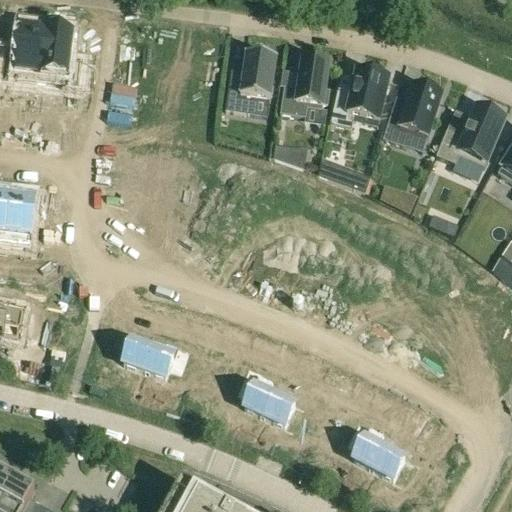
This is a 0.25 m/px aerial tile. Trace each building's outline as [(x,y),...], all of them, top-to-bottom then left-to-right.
[(7,57),(4,82),(16,84),(18,74),(42,77),(47,34),(23,30),(19,58),(7,57)] [(47,34),(42,77),(66,80),(65,90),(78,91),(81,66),(69,65),(72,37),(47,34)] [(139,73),(136,98),(148,100),(150,90),(174,93),(179,50),(155,47),(151,75),(139,73)] [(179,50),(174,93),(198,96),(197,106),(210,107),(213,82),(201,81),(204,53),(179,50)] [(246,58),(241,93),(229,91),(225,115),(249,118),(251,102),(270,104),(276,62),(271,62),(271,57),(252,54),(252,59),(246,58)] [(329,69),(302,65),(298,93),(284,91),(280,118),(306,122),(307,113),(322,115),(323,108),(327,108),(329,95),(325,94),(329,69)] [(384,76),(363,71),(362,77),(356,76),(352,92),(338,89),(329,129),(351,134),(354,120),(379,126),(389,83),(383,82),(384,76)] [(390,119),(383,144),(403,150),(408,135),(428,141),(441,99),(430,96),(431,92),(418,88),(416,92),(413,90),(408,106),(402,123),(390,119)] [(65,111),(80,113),(81,102),(66,100),(65,111)] [(465,141),(447,134),(436,161),(455,169),(458,161),(484,172),(503,126),(476,115),(465,141)] [(276,150),(274,163),(286,167),(288,151),(276,150)] [(511,155),(498,178),(511,187),(511,155)] [(348,174),(343,189),(365,197),(371,182),(348,174)] [(0,197),(0,236),(5,237),(10,199),(0,197)] [(418,201),(404,197),(398,214),(410,220),(418,201)] [(10,199),(5,237),(30,240),(33,218),(38,218),(40,202),(10,199)] [(130,222),(127,237),(132,238),(131,244),(155,249),(163,211),(138,206),(135,223),(130,222)] [(163,211),(155,249),(176,253),(184,215),(163,211)] [(184,215),(176,253),(198,258),(205,219),(184,215)] [(205,219),(198,258),(219,262),(226,224),(205,219)] [(226,224),(219,262),(243,267),(251,229),(226,224)] [(458,231),(444,225),(440,235),(454,241),(458,231)] [(281,248),(270,272),(309,290),(320,266),(281,248)] [(320,266),(309,290),(348,308),(359,284),(320,266)] [(0,278),(0,291),(17,295),(19,281),(0,278)] [(388,291),(369,325),(390,337),(410,304),(388,291)] [(410,304),(390,337),(409,348),(428,315),(410,304)] [(0,342),(1,343),(1,341),(17,344),(24,313),(0,308),(0,342)] [(428,315),(409,348),(427,359),(447,326),(428,315)] [(447,326),(427,359),(446,370),(466,337),(447,326)] [(466,337),(446,370),(472,386),(480,372),(476,369),(487,349),(466,337)] [(131,344),(122,369),(166,385),(170,374),(181,378),(190,354),(178,350),(174,359),(131,344)] [(247,375),(236,398),(248,403),(243,414),(273,427),(285,433),(292,436),(292,435),(286,432),(296,409),(303,412),(303,411),(296,408),(255,389),(259,380),(247,375)] [(358,427),(346,449),(357,455),(352,465),(393,486),(400,490),(400,489),(394,485),(405,463),(412,467),(412,466),(406,462),(365,441),(370,432),(358,427)] [(0,505),(14,482),(0,474),(0,505)] [(14,482),(0,505),(0,511),(23,511),(34,493),(14,482)] [(181,490),(168,511),(232,511),(223,507),(221,511),(181,490)]
